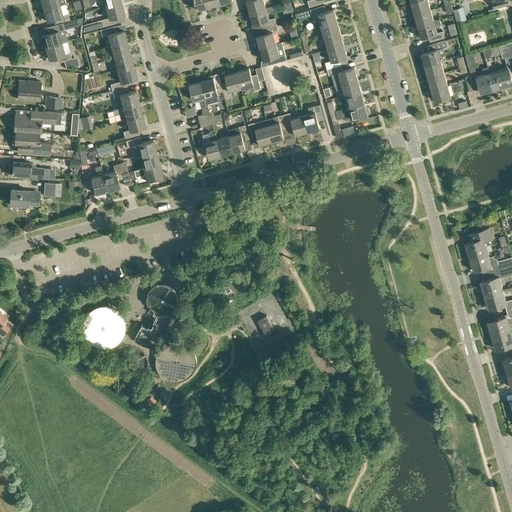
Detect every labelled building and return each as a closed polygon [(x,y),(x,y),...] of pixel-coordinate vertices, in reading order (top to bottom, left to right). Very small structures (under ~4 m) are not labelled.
[(40,0),(43,9),(60,4),(65,2),(64,0),(40,0)] [(197,10),(209,6),(207,0),(186,0),(187,3),(195,1),(197,10)] [(266,7),(264,0),(248,0),(247,0),(250,12),(266,8),(273,6),(266,7)] [(415,13),(431,9),(428,0),(417,0),(412,2),(415,13)] [(443,0),(447,13),(453,11),(449,0),(443,0)] [(121,2),(105,6),(108,18),(98,20),(100,27),(114,23),(112,17),(124,14),(121,2)] [(55,25),(70,21),(68,15),(63,16),(60,4),(43,9),(46,21),(53,19),(55,25)] [(320,25),(336,21),(333,9),(325,11),(324,5),(310,9),(313,22),(319,20),(320,25)] [(263,27),(284,22),(282,17),(276,19),(275,17),(270,19),(268,13),(274,11),(273,6),(266,8),(250,12),(253,24),(261,22),(263,27)] [(462,23),(471,20),(467,7),(458,10),(462,23)] [(434,21),(434,20),(431,9),(415,13),(418,25),(434,21)] [(434,21),(418,25),(422,37),(429,35),(431,41),(445,37),(443,30),(437,32),(435,26),(441,24),(440,19),(434,20),(434,21)] [(71,27),(70,21),(55,25),(56,31),(44,34),(42,35),(45,47),(62,43),(61,42),(67,41),(64,29),(71,27)] [(324,37),(340,32),(336,21),(320,25),(324,37)] [(260,47),(276,43),(273,31),(279,30),(278,28),(282,26),(281,23),(284,22),(263,27),(264,33),(257,35),(260,47)] [(111,46),(127,42),(123,29),(116,31),(114,26),(100,30),(102,36),(108,35),(111,46)] [(327,49),(343,44),(340,32),(324,37),(327,49)] [(425,65),(442,60),(438,48),(448,45),(446,39),(432,44),(433,49),(421,53),(425,65)] [(282,41),(276,43),(260,47),(263,59),(271,57),(273,63),(287,59),(285,53),(282,41)] [(305,51),(311,49),(309,41),(303,43),(305,51)] [(114,58),(130,54),(127,42),(111,46),(114,58)] [(70,53),(65,54),(62,43),(45,47),(48,59),(56,57),(57,63),(71,59),(70,53)] [(502,58),(511,56),(507,43),(499,46),(502,58)] [(327,68),(341,64),(339,58),(347,56),(343,44),(327,49),(330,60),(325,62),(327,68)] [(91,64),(97,63),(95,55),(94,51),(88,53),(89,56),(91,64)] [(319,51),(313,53),(315,61),(322,60),(319,51)] [(469,65),(469,67),(477,65),(473,52),(465,55),(468,63),(469,65)] [(117,69),(133,65),(130,54),(114,58),(117,69)] [(220,54),(203,59),(205,65),(222,60),(220,54)] [(468,63),(465,64),(462,56),(457,58),(459,68),(469,65),(468,63)] [(428,76),(445,72),(442,60),(425,65),(428,76)] [(341,83),(358,79),(354,66),(343,70),(341,64),(327,68),(329,75),(338,72),(341,83)] [(112,90),(126,86),(124,80),(136,77),(133,65),(117,69),(120,81),(110,84),(112,90)] [(237,70),(242,87),(248,85),(250,91),(255,89),(261,88),(259,81),(257,73),(251,75),(249,67),(237,70)] [(492,81),(490,72),(488,67),(482,69),(483,74),(476,76),(481,92),(500,86),(498,79),(492,81)] [(498,79),(500,86),(511,82),(511,79),(508,67),(490,72),(492,81),(498,79)] [(230,90),(242,87),(237,70),(225,74),(227,81),(222,83),(225,97),(232,96),(230,90)] [(431,88),(448,83),(445,72),(428,76),(431,88)] [(469,91),(475,89),(471,75),(465,76),(469,91)] [(222,83),(216,84),(214,77),(201,80),(206,97),(208,104),(219,101),(219,99),(225,97),(222,83)] [(40,100),(41,81),(19,79),(17,99),(40,100)] [(336,89),(339,97),(361,90),(358,79),(341,83),(342,83),(339,84),(336,89)] [(208,104),(206,97),(201,80),(189,83),(194,100),(199,99),(202,109),(209,107),(208,104)] [(435,100),(452,95),(448,83),(431,88),(435,100)] [(122,106),(139,102),(135,89),(128,92),(126,86),(112,90),(113,92),(114,96),(119,95),(122,106)] [(325,96),(331,95),(329,87),(323,89),(325,96)] [(365,102),(361,90),(339,97),(342,109),(365,102)] [(46,96),(45,106),(56,107),(57,96),(46,96)] [(465,109),(473,107),(471,100),(462,103),(465,109)] [(330,112),(336,110),(333,101),(327,102),(330,112)] [(125,118),(142,113),(139,102),(122,106),(122,107),(113,109),(114,115),(124,112),(125,118)] [(333,124),(339,122),(338,119),(343,117),(342,115),(350,113),(352,119),(368,114),(365,102),(342,109),(336,110),(330,112),(333,124)] [(303,114),(308,131),(319,128),(317,120),(324,119),(320,104),(313,106),(315,111),(303,114)] [(15,130),(40,132),(41,123),(60,124),(61,112),(58,112),(55,112),(31,110),(31,116),(22,115),(21,118),(16,117),(15,130)] [(214,117),(213,115),(212,111),(198,115),(199,121),(214,117)] [(308,131),(303,114),(292,118),(290,112),(284,113),(288,128),(294,126),(296,134),(308,131)] [(142,113),(125,118),(129,130),(123,131),(125,137),(139,133),(138,128),(145,126),(142,113)] [(213,115),(214,117),(215,121),(222,119),(221,113),(213,115)] [(282,130),(288,128),(284,113),(266,118),(272,141),(284,137),(282,130)] [(215,123),(215,121),(214,117),(199,121),(201,127),(215,123)] [(260,144),(272,141),(266,118),(248,123),(252,138),(258,136),(260,144)] [(229,134),(233,151),(246,148),(243,140),(249,138),(245,124),(239,126),(228,129),(229,134)] [(349,126),(351,134),(357,132),(355,125),(349,126)] [(222,155),(217,138),(215,128),(210,130),(209,132),(210,139),(205,141),(210,158),(222,155)] [(39,145),(40,132),(15,130),(14,144),(19,144),(20,146),(29,147),(28,153),(48,155),(49,146),(39,145)] [(222,155),(233,151),(229,134),(217,138),(222,155)] [(140,156),(156,151),(153,139),(142,142),(140,136),(126,140),(128,147),(137,144),(140,156)] [(100,155),(112,152),(110,144),(98,147),(100,155)] [(143,168),(160,163),(156,151),(140,156),(143,167),(143,168)] [(121,170),(128,169),(125,161),(119,162),(121,170)] [(30,163),(13,162),(13,164),(11,164),(10,172),(12,173),(12,176),(42,178),(42,177),(48,177),(48,170),(43,169),(43,168),(36,167),(36,166),(35,165),(35,164),(34,164),(34,163),(33,163),(32,163),(30,163)] [(123,178),(121,170),(119,162),(113,164),(114,170),(103,173),(107,190),(119,187),(117,179),(123,178)] [(143,168),(143,167),(133,170),(135,177),(145,174),(146,180),(163,175),(160,163),(143,168)] [(123,178),(125,185),(131,183),(128,169),(121,170),(123,178)] [(95,193),(107,190),(103,173),(91,176),(95,193)] [(68,190),(81,189),(81,180),(68,181),(68,190)] [(54,196),(55,183),(44,182),(44,195),(54,196)] [(148,182),(139,185),(141,191),(149,188),(148,182)] [(39,206),(39,204),(40,191),(29,190),(11,189),(10,203),(30,205),(39,206)] [(466,242),(470,256),(488,251),(486,245),(488,245),(490,241),(489,239),(493,238),(489,227),(468,233),(470,241),(466,242)] [(495,270),(511,265),(511,256),(506,259),(498,261),(497,258),(492,256),(489,256),(488,251),(470,256),(474,270),(494,265),(495,270)] [(485,294),(503,289),(500,278),(511,274),(511,265),(495,270),(497,277),(481,281),(485,294)] [(213,302),(215,302),(243,292),(248,289),(250,284),(250,281),(249,278),(248,275),(246,273),(244,272),(241,271),(238,271),(235,272),(233,273),(231,274),(230,276),(228,279),(219,282),(217,280),(214,280),(211,280),(209,281),(206,283),(204,285),(203,288),(202,291),(202,293),(203,295),(204,297),(206,299),(208,301),(210,301),(213,302)] [(506,309),(511,307),(511,299),(507,301),(503,289),(485,294),(489,309),(505,304),(506,309)] [(105,346),(108,346),(112,345),(115,343),(118,341),(120,339),(122,336),(124,333),(125,330),(125,326),(125,323),(124,319),(122,316),(120,313),(118,311),(115,309),(112,307),(108,306),(105,306),(101,306),(99,307),(98,307),(95,309),(92,311),(90,313),(88,316),(86,319),(85,323),(85,326),(85,330),(86,333),(88,336),(90,339),(92,341),(95,343),(98,345),(101,346),(105,346)] [(511,307),(506,309),(508,316),(488,321),(492,335),(510,330),(511,329),(510,324),(511,323),(511,307)] [(7,317),(0,310),(0,334),(2,336),(12,325),(5,319),(7,317)] [(265,334),(275,328),(267,314),(257,320),(265,334)] [(134,338),(148,345),(155,331),(141,324),(134,338)] [(511,344),(511,335),(511,336),(510,330),(492,335),(496,349),(511,344)] [(176,381),(179,381),(182,380),(186,379),(188,377),(191,374),(193,371),(194,368),(195,365),(196,361),(195,358),(194,355),(193,352),(191,349),(188,346),(186,344),(182,343),(179,342),(176,342),(172,342),(169,343),(166,344),(163,346),(161,348),(160,349),(158,352),(157,355),(156,358),(156,361),(156,365),(157,368),(158,371),(160,374),(163,377),(166,379),(169,380),(170,380),(172,381),(176,381)] [(511,356),(503,359),(507,373),(511,371),(511,356)] [(163,396),(156,405),(160,408),(167,400),(163,396)]
